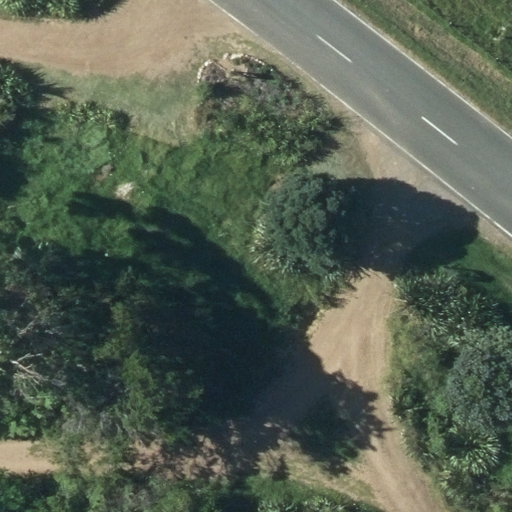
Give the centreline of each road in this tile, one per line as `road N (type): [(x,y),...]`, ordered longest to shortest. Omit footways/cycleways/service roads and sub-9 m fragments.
road 1 (tertiary): [(261,0),(511,198)]
road 2 (track): [(347,303),(439,511)]
